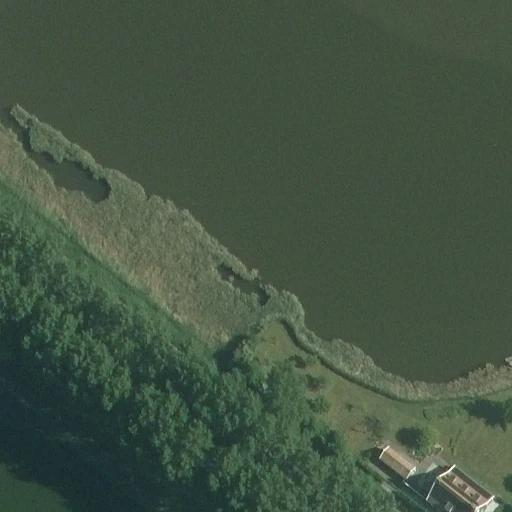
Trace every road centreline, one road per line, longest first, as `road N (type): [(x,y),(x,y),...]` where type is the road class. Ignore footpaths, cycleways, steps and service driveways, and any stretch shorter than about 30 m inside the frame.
road 1 (unclassified): [(346,511),(0,222)]
road 2 (secondary): [(268,511),(0,298)]
